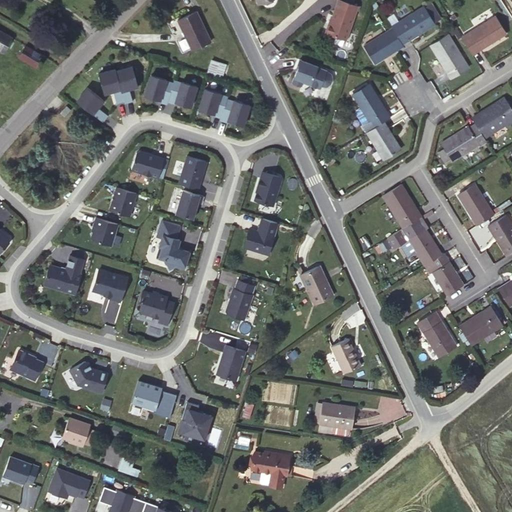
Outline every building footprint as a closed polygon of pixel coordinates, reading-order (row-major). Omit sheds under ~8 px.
[(348,44),(360,9),(338,1),(326,35),(348,44)] [(430,4),(424,8),(433,22),(440,18),(430,4)] [(423,6),(391,26),(392,28),(402,44),(434,24),(433,22),(424,8),(423,6)] [(200,10),(181,19),(196,48),(214,40),(200,10)] [(495,16),(461,37),(472,55),(506,34),(495,16)] [(402,44),(392,28),(363,45),(375,63),(403,46),(402,44)] [(0,30),(0,49),(3,51),(12,37),(0,30)] [(468,67),(447,34),(429,45),(450,78),(468,67)] [(26,45),(19,56),(36,66),(43,56),(26,45)] [(211,58),(207,72),(222,77),(227,63),(211,58)] [(330,71),(301,62),(294,83),(321,93),(322,89),(328,90),(331,87),(333,83),(332,78),(330,71)] [(98,69),(103,94),(138,87),(133,64),(98,69)] [(145,92),(162,96),(170,77),(152,72),(145,92)] [(174,98),(192,103),(198,86),(184,80),(174,98)] [(75,94),(95,112),(105,98),(85,81),(75,94)] [(372,128),(383,122),(390,117),(386,111),(384,112),(375,98),(378,97),(369,83),(352,94),(372,128)] [(201,107),(217,112),(227,93),(205,87),(201,107)] [(384,112),(386,111),(378,97),(375,98),(384,112)] [(472,119),(474,124),(482,136),(489,132),(490,133),(506,123),(508,125),(511,122),(511,110),(504,98),(488,107),(489,108),(472,119)] [(237,100),(229,116),(246,124),(253,105),(237,100)] [(488,106),(470,117),(472,119),(489,108),(488,107),(488,106)] [(372,128),(365,132),(383,160),(400,149),(383,122),(372,128)] [(479,145),(486,141),(482,136),(474,124),(468,128),(467,126),(440,143),(451,161),(478,144),(479,145)] [(129,167),(159,176),(166,158),(140,150),(129,167)] [(188,153),(179,182),(198,188),(209,162),(188,153)] [(261,171),(254,200),(276,206),(282,178),(261,171)] [(458,194),(476,225),(493,214),(474,184),(458,194)] [(382,196),(402,228),(421,216),(401,185),(382,196)] [(138,194),(112,189),(107,207),(132,215),(138,194)] [(182,190),(175,213),(196,220),(202,195),(182,190)] [(0,258),(14,242),(0,230),(0,229),(10,217),(0,210),(0,258)] [(498,236),(509,254),(511,252),(511,224),(506,214),(488,226),(495,237),(498,236)] [(247,227),(242,247),(271,255),(280,220),(262,215),(259,228),(247,227)] [(402,228),(388,237),(395,248),(408,240),(425,229),(427,227),(421,216),(402,228)] [(118,224),(97,218),(90,239),(111,247),(118,224)] [(161,236),(157,259),(187,267),(192,245),(178,239),(182,224),(162,220),(157,233),(161,236)] [(408,240),(424,265),(430,261),(441,254),(425,229),(408,240)] [(495,237),(506,256),(509,254),(498,236),(495,237)] [(441,254),(430,261),(435,270),(432,272),(446,295),(464,284),(444,252),(441,254)] [(317,256),(300,265),(314,293),(334,282),(327,268),(323,270),(317,256)] [(50,262),(43,284),(76,295),(82,273),(50,262)] [(99,267),(93,290),(122,300),(130,278),(99,267)] [(511,280),(498,288),(510,306),(511,304),(511,274),(510,276),(510,278),(511,280)] [(231,285),(224,312),(249,322),(257,295),(231,285)] [(168,328),(175,305),(166,303),(167,299),(144,293),(137,316),(160,322),(158,326),(168,328)] [(458,326),(471,345),(503,325),(490,306),(458,326)] [(435,311),(417,323),(438,356),(456,345),(435,311)] [(350,329),(334,337),(348,363),(363,356),(350,329)] [(225,340),(217,373),(239,379),(247,347),(225,340)] [(18,346),(10,364),(40,378),(48,359),(18,346)] [(78,361),(71,381),(105,393),(109,371),(78,361)] [(140,379),(132,402),(158,412),(165,386),(140,379)] [(342,395),(327,392),(327,393),(323,414),(322,415),(336,417),(353,420),(354,420),(358,403),(341,399),(342,395)] [(188,405),(181,432),(209,438),(215,412),(188,405)] [(94,418),(72,410),(65,429),(78,434),(77,437),(86,440),(94,418)] [(353,420),(336,417),(335,424),(349,427),(352,425),(353,420)] [(267,447),(294,451),(295,447),(267,443),(267,447)] [(291,469),(294,451),(267,447),(259,446),(256,464),(276,467),(275,479),(287,481),(289,469),(291,469)] [(11,456),(4,476),(33,487),(40,466),(11,456)] [(121,456),(118,470),(133,474),(136,460),(121,456)] [(89,482),(55,470),(47,493),(66,500),(68,495),(75,498),(76,497),(83,499),(89,482)] [(172,511),(134,498),(135,496),(125,493),(116,489),(116,491),(104,487),(98,501),(111,506),(108,511),(172,511)]
